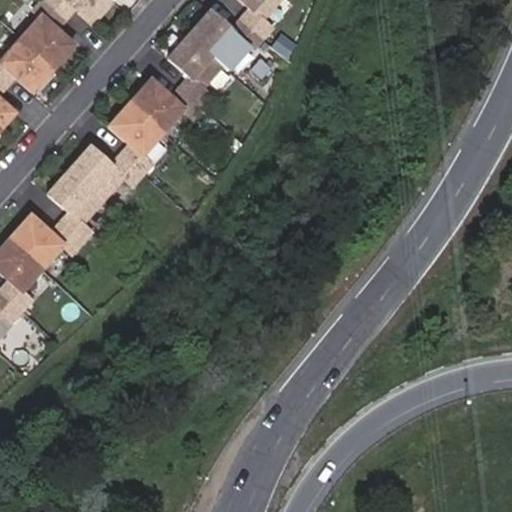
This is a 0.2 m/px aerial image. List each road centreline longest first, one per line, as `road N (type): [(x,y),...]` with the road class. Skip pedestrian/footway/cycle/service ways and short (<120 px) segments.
road 1 (trunk): [(511,94),(456,195),(343,347)]
road 2 (residential): [(183,0),(0,212)]
road 3 (trunk): [(297,511),(319,471),(397,404),(511,366)]
road 4 (trunk): [(343,347),(280,408),(236,470),(221,511)]
road 5 (trunk): [(343,347),(292,418),(247,511)]
